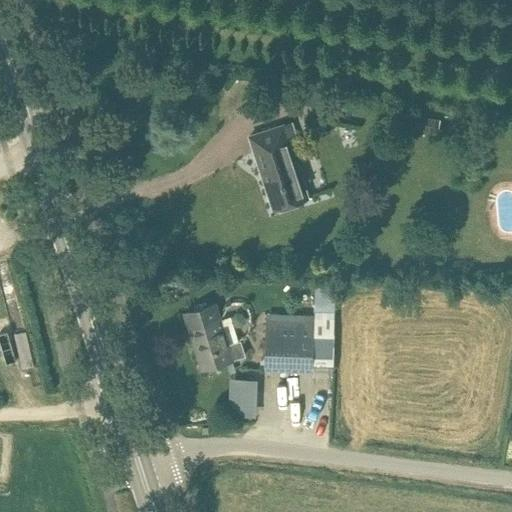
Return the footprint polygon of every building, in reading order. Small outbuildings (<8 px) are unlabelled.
[(390,125),(439,133),(440,120),(392,111),(390,125)] [(303,159),(296,140),(291,123),(251,136),(263,173),(266,173),(268,179),(266,180),(275,208),(308,197),(296,161),(303,159)] [(228,344),(220,319),(216,303),(186,313),(203,369),(246,355),(241,340),(228,344)] [(313,371),(313,364),(335,364),(335,309),(314,309),(314,313),(297,312),(297,319),(267,318),(265,369),(313,371)] [(252,415),(253,378),(226,377),(225,414),(252,415)]
